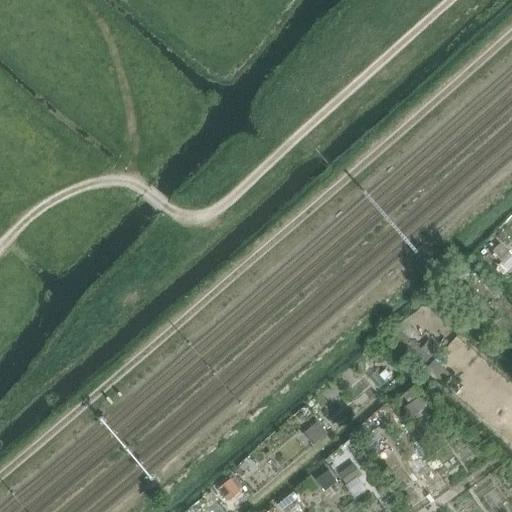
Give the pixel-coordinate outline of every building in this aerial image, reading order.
[(511,257),(506,251),(498,259),(508,269),(511,265),(511,257)] [(385,369),(379,375),(385,382),(391,376),(385,369)] [(419,397),(405,407),(412,417),(426,407),(419,397)] [(317,422),(306,432),(316,443),(327,433),(317,422)] [(353,465),(339,474),(347,485),(361,475),(353,465)] [(328,470),(315,480),(324,492),(337,482),(328,470)] [(219,490),(228,501),(240,491),(230,480),(219,490)] [(295,501),(282,510),(283,511),(297,511),(301,509),(295,501)]
